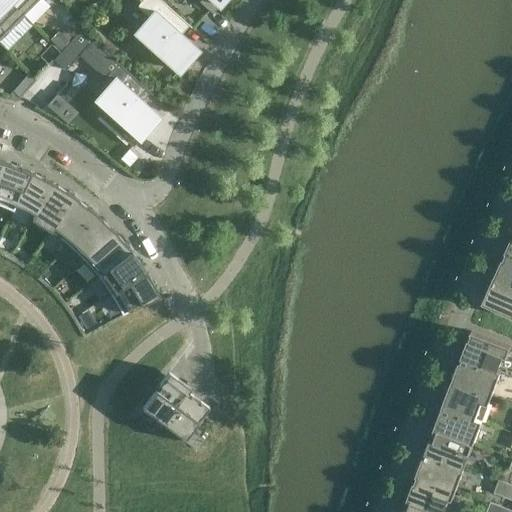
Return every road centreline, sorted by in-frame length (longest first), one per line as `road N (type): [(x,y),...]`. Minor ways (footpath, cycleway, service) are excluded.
road 1 (residential): [(252,0),(186,122),(169,174),(139,208)]
road 2 (residential): [(207,383),(194,311),(139,208)]
road 3 (residential): [(139,208),(58,141),(0,114)]
